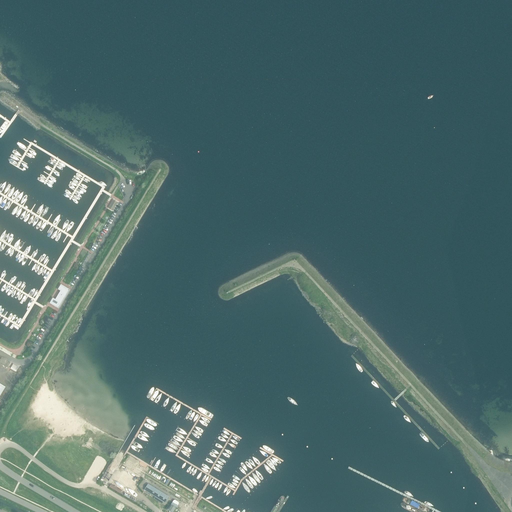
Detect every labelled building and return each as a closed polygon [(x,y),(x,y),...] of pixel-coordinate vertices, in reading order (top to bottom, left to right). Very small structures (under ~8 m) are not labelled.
[(115,200),(110,208),(115,211),(119,203),(115,200)] [(74,282),(81,266),(76,264),(69,280),(74,282)] [(58,309),(70,290),(61,284),(58,290),(60,291),(55,300),(52,298),(49,303),(58,309)] [(0,359),(8,363),(10,358),(2,354),(0,356),(0,359)] [(164,502),(165,503),(169,497),(148,484),(144,490),(155,497),(154,499),(162,504),(164,502)] [(177,506),(178,504),(178,503),(175,501),(174,501),(172,503),(172,502),(169,507),(168,506),(166,509),(167,510),(169,511),(173,511),(177,506)]
